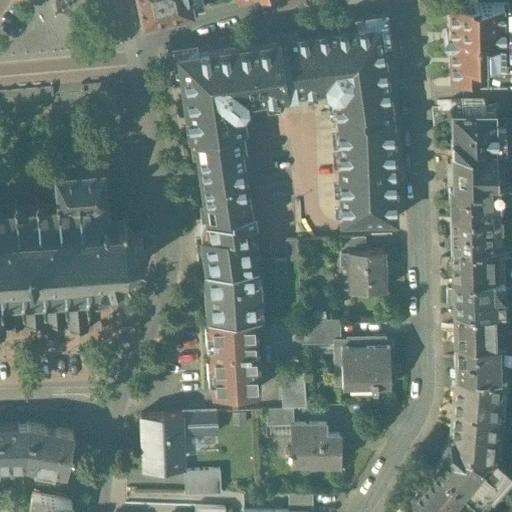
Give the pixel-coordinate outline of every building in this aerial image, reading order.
[(138,0),(143,23),(192,13),(192,11),(204,9),(201,0),(138,0)] [(509,4),(478,4),(478,2),(448,2),(449,34),(447,34),(447,45),(449,45),(450,76),(478,76),(478,79),(510,78),(509,4)] [(197,45),(171,49),(175,75),(180,74),(184,103),(187,119),(189,137),(241,129),(244,128),(241,107),(247,106),(246,99),(326,88),(327,94),(333,93),(336,115),(337,115),(337,119),(341,222),(396,220),(394,169),(392,116),(391,116),(390,107),(391,107),(387,76),(382,47),(392,46),(387,14),(355,18),(356,28),(297,36),(297,37),(286,38),(288,47),(281,48),(280,39),(198,50),(197,45)] [(484,101),(460,101),(460,110),(451,111),(452,150),(502,148),(505,148),(505,147),(495,147),(495,128),(495,109),(484,109),(484,101)] [(241,129),(195,136),(207,218),(231,215),(231,211),(250,208),(249,207),(240,147),(243,146),(241,129)] [(502,148),(452,150),(452,165),(446,165),(447,183),(449,183),(502,182),(502,154),(502,148)] [(0,326),(1,327),(2,330),(6,328),(5,326),(68,323),(68,330),(88,329),(87,302),(89,302),(89,296),(94,297),(95,302),(98,301),(98,297),(105,293),(108,296),(111,293),(107,290),(110,281),(115,281),(120,275),(119,268),(124,268),(126,273),(130,271),(128,266),(137,255),(142,257),(144,253),(138,251),(137,237),(142,235),(140,231),(135,233),(124,224),(127,218),(122,216),(121,219),(107,220),(106,215),(111,215),(111,211),(106,211),(102,203),(105,199),(103,165),(75,167),(75,163),(72,164),(72,168),(56,169),(54,167),(52,169),(54,171),(55,185),(51,186),(51,188),(55,188),(56,196),(54,196),(55,202),(38,203),(38,197),(34,197),(34,203),(17,204),(16,198),(12,198),(12,205),(0,205),(0,326)] [(502,182),(449,183),(450,215),(500,213),(499,183),(502,182)] [(250,208),(231,211),(231,215),(207,218),(209,235),(201,237),(206,268),(255,263),(248,220),(253,220),(252,208),(250,208)] [(500,213),(450,215),(450,247),(502,245),(502,244),(501,244),(500,213)] [(296,239),(285,239),(286,260),(297,260),(297,239),(296,239)] [(347,240),(341,240),(342,252),(349,251),(349,250),(364,250),(364,239),(347,240)] [(502,245),(450,247),(451,279),(503,277),(502,245)] [(364,250),(349,250),(349,251),(350,290),(384,289),(383,249),(364,250)] [(286,260),(275,260),(276,281),(287,281),(286,260)] [(255,263),(206,268),(209,316),(254,314),(260,314),(257,263),(255,263)] [(503,277),(451,279),(452,311),(503,309),(503,277)] [(503,309),(452,311),(453,343),(504,341),(503,309)] [(254,314),(209,316),(212,390),(258,388),(254,314)] [(329,318),(300,319),(301,343),(328,342),(329,318)] [(365,336),(333,337),(334,384),(371,383),(371,387),(376,386),(376,375),(375,375),(375,360),(386,359),(385,333),(365,333),(365,336)] [(504,341),(453,343),(454,376),(500,375),(500,376),(504,376),(505,375),(505,358),(499,359),(498,343),(505,342),(504,342),(504,341)] [(303,366),(279,368),(282,406),(292,406),(306,405),(303,366)] [(452,405),(497,411),(500,376),(500,375),(454,376),(452,405)] [(497,411),(452,405),(449,439),(449,440),(478,464),(494,458),(493,457),(497,411)] [(282,406),(266,407),(266,424),(290,423),(290,422),(292,422),(292,406),(282,406)] [(216,409),(141,413),(143,470),(184,469),(183,451),(188,451),(187,432),(217,431),(216,409)] [(28,422),(0,422),(0,464),(24,463),(28,422)] [(73,431),(28,422),(24,463),(35,466),(35,470),(54,473),(55,464),(67,466),(73,431)] [(292,422),(290,422),(290,423),(290,447),(286,447),(286,452),(290,452),(290,460),(339,460),(340,432),(326,432),(326,422),(292,422)] [(478,464),(449,440),(449,439),(441,449),(447,455),(434,471),(461,494),(475,505),(486,492),(490,496),(501,485),(511,493),(511,464),(511,463),(506,469),(494,458),(478,464)] [(219,467),(184,469),(185,492),(220,491),(219,467)] [(445,511),(461,494),(434,471),(406,504),(415,511),(445,511)] [(68,511),(71,500),(32,492),(28,511),(68,511)] [(312,492),(288,492),(288,510),(308,510),(308,511),(312,511),(312,492)]
